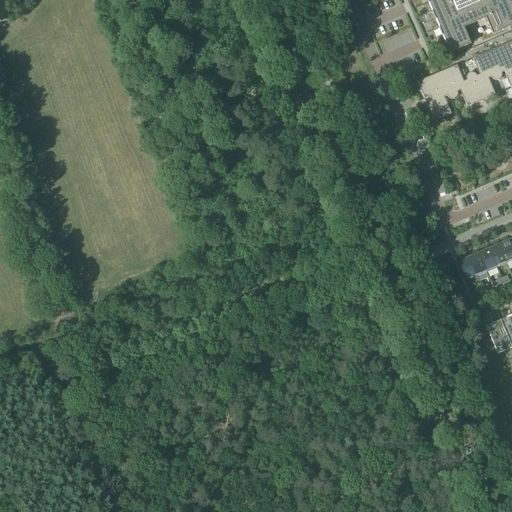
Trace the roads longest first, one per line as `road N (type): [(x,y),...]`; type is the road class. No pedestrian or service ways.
road 1 (residential): [(488,511),(266,0)]
road 2 (residential): [(444,222),(349,0)]
